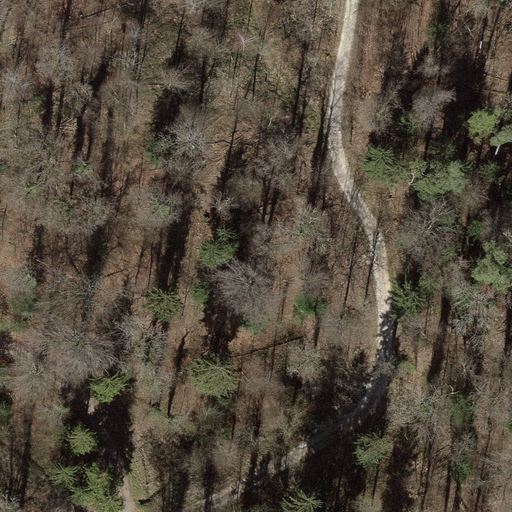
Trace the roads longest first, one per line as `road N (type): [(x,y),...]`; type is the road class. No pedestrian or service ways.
road 1 (track): [(352,0),(335,110),(340,158),(379,250),(390,304),(374,398),(330,441),(192,511)]
road 2 (track): [(126,511),(119,457),(81,389),(0,340)]
